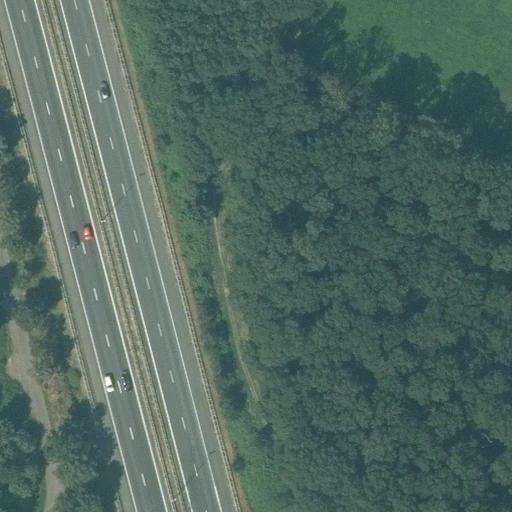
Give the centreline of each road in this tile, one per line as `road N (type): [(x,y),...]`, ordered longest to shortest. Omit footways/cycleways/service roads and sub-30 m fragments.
road 1 (motorway): [(9,0),(146,511)]
road 2 (motorway): [(206,511),(75,0)]
road 3 (track): [(368,511),(272,470),(237,354),(215,235),(224,134)]
road 4 (unclassified): [(0,194),(57,402),(61,464),(53,511)]
road 5 (unclassified): [(224,134),(292,0)]
